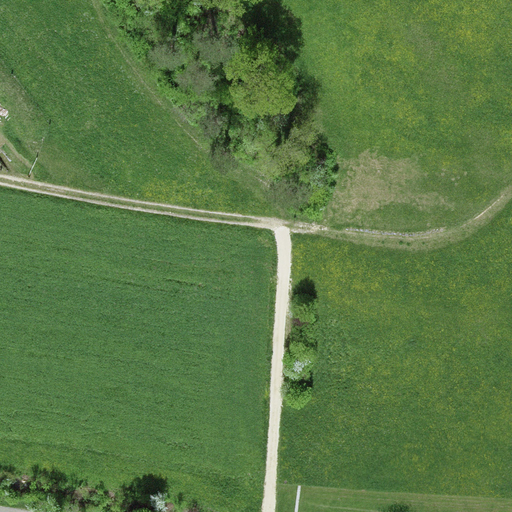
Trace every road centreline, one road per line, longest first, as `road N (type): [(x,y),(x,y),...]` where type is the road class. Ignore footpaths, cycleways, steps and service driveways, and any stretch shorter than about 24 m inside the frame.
road 1 (track): [(269,511),(281,226)]
road 2 (track): [(0,178),(281,226)]
